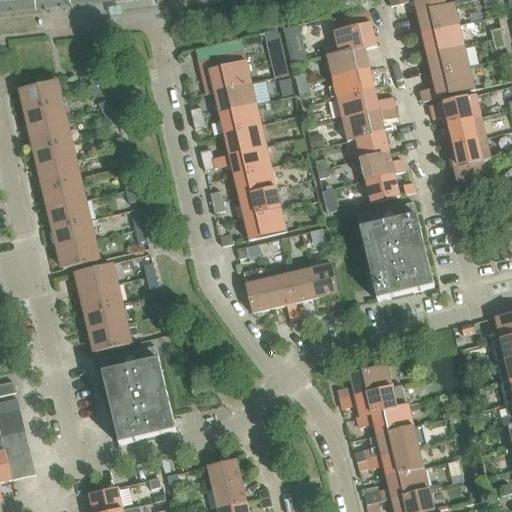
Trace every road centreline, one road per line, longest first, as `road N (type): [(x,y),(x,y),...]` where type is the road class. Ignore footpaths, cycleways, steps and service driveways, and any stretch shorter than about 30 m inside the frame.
road 1 (residential): [(289,385),(272,375),(206,282),(160,70)]
road 2 (residential): [(476,314),(458,225),(440,213),(422,124),(397,80),(381,8)]
road 3 (residential): [(77,468),(29,267)]
road 4 (residential): [(289,385),(320,353),(476,314)]
road 5 (residential): [(77,468),(242,428)]
road 6 (residential): [(351,511),(338,458),(289,385)]
road 7 (residential): [(29,267),(0,139)]
